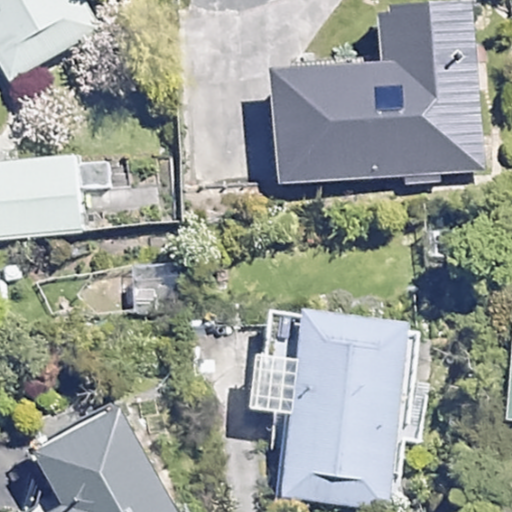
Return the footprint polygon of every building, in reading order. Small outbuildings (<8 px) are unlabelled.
[(78,0),(0,0),(0,72),(8,87),(99,39),(78,0)] [(413,87),(285,91),(289,190),(493,183),(487,17),(410,20),(413,87)] [(94,176),(0,182),(0,252),(99,246),(94,176)] [(401,511),(434,359),(323,336),(287,505),(318,511),(401,511)] [(181,511),(142,434),(54,477),(70,511),(181,511)]
